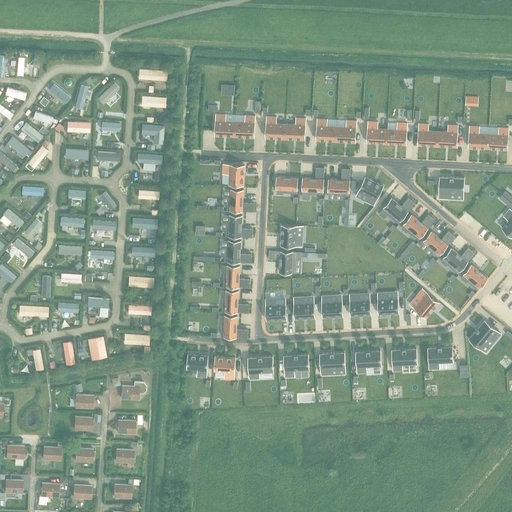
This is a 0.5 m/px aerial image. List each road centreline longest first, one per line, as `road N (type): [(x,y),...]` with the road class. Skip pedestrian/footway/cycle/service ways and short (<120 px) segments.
road 1 (residential): [(511,58),(0,33)]
road 2 (residential): [(507,269),(463,318),(438,331),(258,340)]
road 3 (residential): [(258,340),(264,156)]
road 4 (residential): [(383,161),(507,269)]
road 5 (residential): [(383,161),(511,167)]
